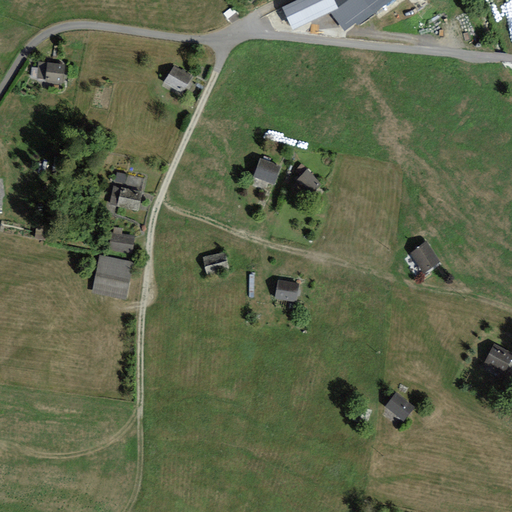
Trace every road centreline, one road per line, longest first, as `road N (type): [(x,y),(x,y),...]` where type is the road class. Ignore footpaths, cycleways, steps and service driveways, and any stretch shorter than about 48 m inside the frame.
road 1 (unclassified): [(511,59),(85,24),(40,36),(0,92)]
road 2 (track): [(129,511),(141,493),(138,333),(155,201),(231,36)]
road 3 (unknown): [(511,312),(155,201)]
